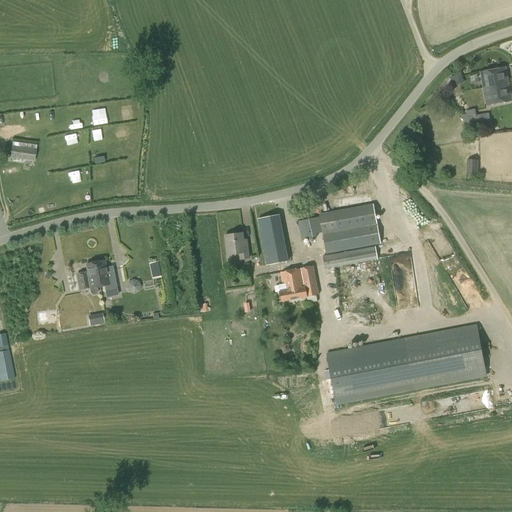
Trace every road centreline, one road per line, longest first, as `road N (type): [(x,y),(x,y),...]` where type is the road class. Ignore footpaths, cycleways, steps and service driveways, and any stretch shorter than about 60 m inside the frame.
road 1 (unclassified): [(0,242),(80,219),(276,196),(313,186),(379,143)]
road 2 (unclassified): [(511,311),(451,213),(379,143)]
road 3 (unclassified): [(379,143),(445,61),(511,32)]
